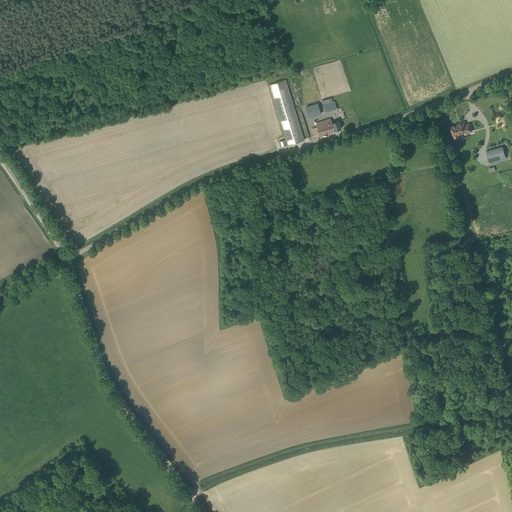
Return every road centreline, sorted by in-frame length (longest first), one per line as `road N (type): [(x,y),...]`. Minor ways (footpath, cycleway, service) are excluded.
road 1 (unclassified): [(67,260),(187,188),(511,73)]
road 2 (unclassified): [(203,511),(113,390),(67,260)]
road 3 (unclassified): [(67,260),(0,157)]
